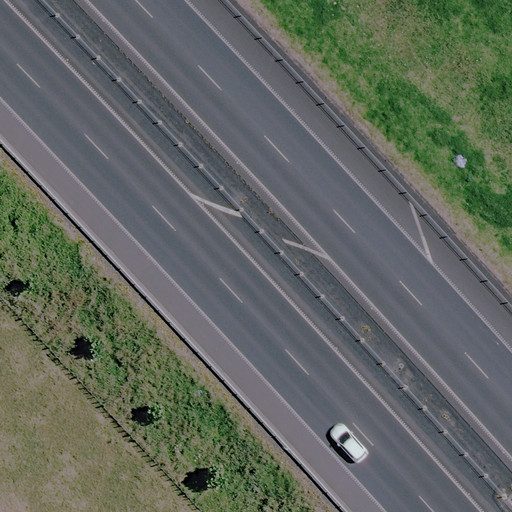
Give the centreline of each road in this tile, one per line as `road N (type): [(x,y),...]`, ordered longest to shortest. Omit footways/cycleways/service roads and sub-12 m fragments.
road 1 (motorway): [(442,511),(0,38)]
road 2 (motorway): [(146,0),(511,404)]
